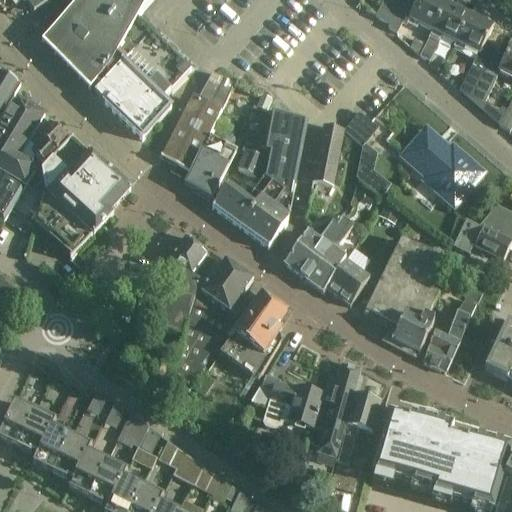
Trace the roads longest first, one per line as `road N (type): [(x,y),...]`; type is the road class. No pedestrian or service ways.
road 1 (residential): [(291,511),(74,364),(57,331)]
road 2 (residential): [(511,160),(330,0)]
